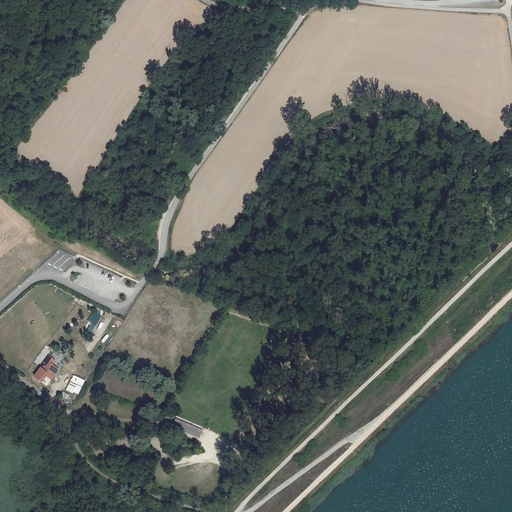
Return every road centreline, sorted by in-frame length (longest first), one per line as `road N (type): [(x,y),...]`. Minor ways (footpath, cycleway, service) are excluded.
road 1 (track): [(235,511),(511,242)]
road 2 (unclassified): [(0,364),(46,399),(92,467),(202,511)]
road 3 (track): [(245,511),(378,422)]
